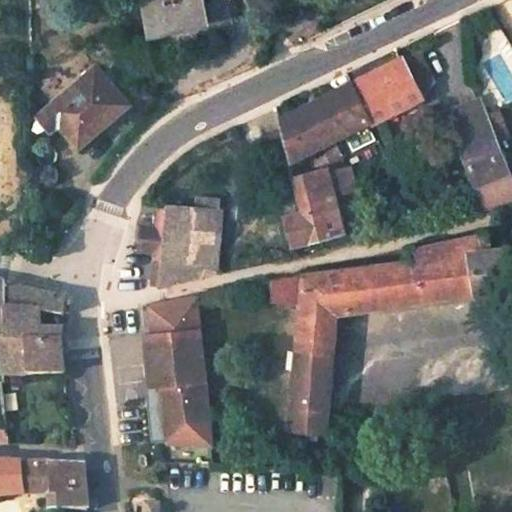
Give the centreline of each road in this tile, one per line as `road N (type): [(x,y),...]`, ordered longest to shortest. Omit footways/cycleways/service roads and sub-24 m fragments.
road 1 (secondary): [(87,282),(130,172),(203,117),(442,0)]
road 2 (secondary): [(96,453),(80,310),(87,282)]
